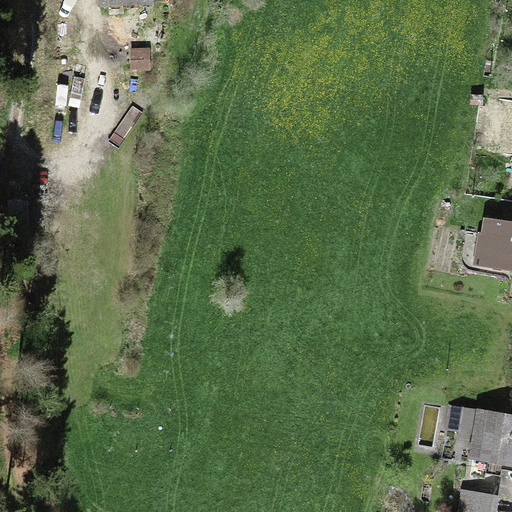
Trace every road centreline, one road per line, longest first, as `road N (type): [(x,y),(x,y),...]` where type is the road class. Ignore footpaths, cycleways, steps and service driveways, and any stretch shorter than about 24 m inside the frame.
road 1 (track): [(29,0),(33,30),(15,134),(20,151),(40,161),(71,155),(92,135),(107,102),(89,0)]
road 2 (track): [(107,102),(132,107),(157,93),(198,0)]
